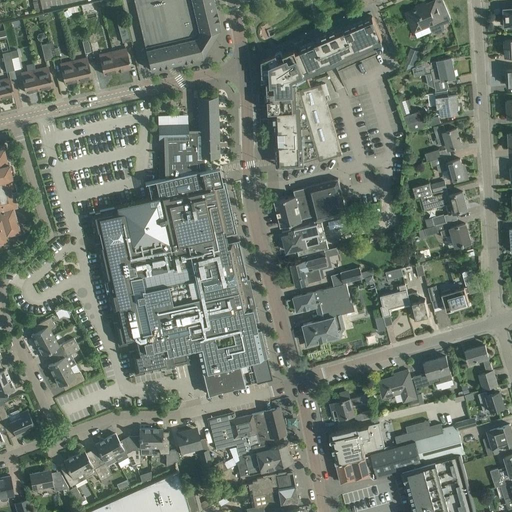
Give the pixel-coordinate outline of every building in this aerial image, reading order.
[(212,0),(133,0),(150,70),(202,57),(206,51),(216,36),(220,29),(217,18),(212,0)] [(82,4),(85,14),(97,11),(95,1),(82,4)] [(407,14),(410,23),(413,30),(428,23),(431,29),(433,32),(435,33),(439,33),(440,33),(442,32),(443,31),(444,28),(445,26),(444,24),(451,21),(444,3),(437,6),(428,9),(426,3),(416,7),(417,9),(407,14)] [(505,17),(502,17),(503,24),(506,24),(506,25),(511,24),(511,7),(504,8),(505,17)] [(265,66),(262,66),(263,75),(268,75),(269,80),(267,80),(269,111),(275,111),(276,111),(277,114),(275,114),(274,114),(275,131),(277,131),(277,145),(276,145),(277,157),(277,166),(286,166),(304,165),(304,161),(318,157),(319,160),(341,154),(342,154),(325,96),(329,95),(326,83),(322,84),(322,83),(311,86),(306,75),(304,71),(309,68),(310,70),(381,39),(382,39),(373,16),(372,16),(345,28),(344,27),(314,40),(314,41),(300,47),(301,50),(296,52),(295,49),(283,54),(284,55),(279,58),(277,53),(268,56),(269,59),(265,66)] [(122,41),(130,40),(126,19),(119,20),(122,41)] [(92,50),(91,43),(95,43),(95,35),(84,36),(86,51),(92,50)] [(45,58),(60,55),(59,46),(55,47),(54,41),(42,43),(45,58)] [(100,54),(105,74),(134,68),(130,48),(100,54)] [(406,62),(414,65),(420,51),(411,48),(406,62)] [(6,72),(14,70),(11,56),(10,52),(2,53),(6,72)] [(90,56),(61,64),(67,83),(95,76),(90,56)] [(422,64),(413,67),(415,75),(425,73),(431,72),(432,76),(433,75),(434,81),(436,91),(446,90),(447,89),(449,88),(447,80),(449,79),(448,78),(456,77),(451,57),(442,59),(430,62),(430,59),(422,61),(422,64)] [(57,99),(61,97),(50,64),(22,73),(28,93),(52,85),(57,99)] [(0,98),(14,95),(12,85),(10,78),(0,80),(0,98)] [(436,91),(435,91),(437,107),(441,107),(443,106),(444,114),(449,113),(458,112),(456,95),(447,96),(446,90),(436,91)] [(197,97),(200,157),(219,156),(217,96),(197,97)] [(406,99),(398,102),(399,102),(403,116),(410,114),(409,109),(410,108),(407,99),(406,99)] [(410,114),(403,116),(406,125),(407,125),(409,132),(422,128),(440,122),(438,115),(420,121),(416,112),(410,114)] [(158,140),(188,140),(188,124),(158,124),(158,140)] [(439,144),(446,142),(448,149),(462,145),(457,128),(445,131),(443,124),(433,126),(439,144)] [(7,235),(14,233),(15,235),(23,233),(22,227),(19,228),(13,207),(17,206),(15,196),(12,197),(10,187),(13,187),(11,179),(12,178),(9,163),(7,164),(5,154),(3,155),(1,149),(0,148),(0,216),(0,217),(0,246),(0,244),(0,243),(8,241),(7,235)] [(425,152),(427,161),(441,157),(439,149),(425,152)] [(447,162),(437,165),(439,171),(448,169),(451,179),(452,179),(453,182),(459,181),(468,178),(466,167),(463,168),(460,158),(451,161),(446,162),(447,162)] [(159,197),(89,212),(104,282),(108,281),(110,289),(106,289),(111,313),(112,313),(113,322),(118,345),(127,343),(134,375),(171,367),(171,365),(191,361),(186,342),(164,346),(162,335),(166,334),(165,327),(189,321),(202,372),(267,356),(249,276),(240,278),(238,268),(241,269),(238,238),(227,241),(225,234),(236,231),(225,179),(222,180),(219,166),(155,181),(159,197)] [(295,195),(275,201),(278,213),(312,205),(314,216),(316,215),(317,221),(326,218),(347,213),(346,210),(338,178),(307,186),(294,190),(295,194),(295,195)] [(425,209),(446,203),(449,214),(468,209),(463,191),(448,195),(447,189),(433,193),(430,182),(413,187),(416,197),(421,196),(425,209)] [(432,185),(434,192),(446,188),(444,182),(432,185)] [(312,205),(278,213),(281,226),(302,221),(302,219),(314,216),(312,205)] [(428,218),(425,219),(427,226),(430,225),(434,224),(434,225),(446,221),(444,213),(427,218),(428,218)] [(283,237),(282,237),(284,242),(285,241),(287,251),(297,248),(299,255),(323,249),(321,242),(311,245),(306,246),(304,237),(317,234),(320,233),(317,223),(295,229),(282,231),(282,232),(287,231),(287,234),(283,236),(283,237)] [(456,226),(440,230),(442,236),(452,234),(456,246),(462,245),(463,246),(464,245),(464,244),(471,242),(465,223),(456,226)] [(437,225),(418,230),(420,238),(427,237),(426,235),(439,232),(437,225)] [(300,261),(291,264),(296,286),(306,284),(309,283),(309,282),(322,279),(319,267),(328,264),(324,251),(302,257),(303,260),(300,261)] [(426,260),(424,252),(416,254),(418,262),(426,260)] [(425,274),(422,264),(416,265),(418,276),(425,274)] [(341,271),(344,282),(363,277),(360,266),(341,271)] [(392,270),(394,277),(403,275),(402,267),(392,270)] [(466,286),(442,293),(447,311),(470,304),(467,293),(468,293),(470,292),(470,293),(480,290),(474,270),(472,270),(472,269),(462,271),(466,286)] [(320,305),(322,311),(352,303),(346,282),(293,296),(297,311),(320,305)] [(390,308),(410,303),(408,294),(407,288),(406,289),(405,284),(399,285),(401,290),(381,295),(383,305),(381,305),(383,316),(391,314),(390,308)] [(428,287),(431,300),(440,298),(436,285),(428,287)] [(408,294),(410,303),(413,302),(417,318),(429,315),(425,299),(419,300),(417,292),(408,294)] [(352,303),(322,311),(324,319),(323,319),(312,321),(303,324),(306,334),(304,337),(306,344),(309,346),(315,344),(317,341),(330,337),(334,339),(340,338),(342,334),(337,313),(353,309),(352,303)] [(383,315),(375,317),(379,331),(386,329),(383,315)] [(31,334),(37,344),(53,336),(50,330),(55,324),(51,317),(40,322),(43,328),(31,334)] [(53,336),(37,344),(42,355),(59,346),(53,336)] [(65,350),(77,343),(73,337),(61,344),(65,350)] [(65,357),(64,357),(48,365),(54,376),(70,367),(76,363),(71,354),(80,349),(77,343),(65,350),(68,355),(65,357)] [(483,359),(485,364),(487,371),(479,374),(483,389),(498,385),(493,370),(490,362),(488,357),(489,357),(485,344),(466,350),(470,363),(483,359)] [(267,356),(202,372),(207,393),(207,394),(208,393),(210,392),(210,393),(211,393),(211,392),(216,391),(217,391),(222,390),(233,388),(233,387),(238,386),(239,386),(239,385),(243,384),(243,385),(245,384),(247,383),(247,384),(249,384),(248,383),(252,382),(253,383),(254,382),(256,381),(256,382),(266,379),(267,379),(272,377),(267,356)] [(413,376),(416,388),(435,382),(436,383),(453,379),(446,356),(424,362),(427,372),(413,376)] [(70,367),(54,376),(59,386),(71,380),(74,385),(84,380),(80,372),(73,373),(70,367)] [(0,383),(10,379),(6,368),(0,370),(0,383)] [(395,375),(378,380),(383,395),(386,397),(402,392),(404,401),(417,397),(408,369),(399,372),(398,372),(399,376),(396,377),(395,375)] [(10,379),(0,383),(0,395),(14,390),(10,379)] [(504,406),(500,391),(487,395),(486,390),(478,393),(484,412),(491,410),(491,411),(494,410),(496,410),(496,409),(504,406)] [(355,414),(352,406),(370,401),(368,393),(350,398),(349,392),(347,391),(342,393),(341,394),(342,400),(332,403),(336,419),(354,414),(356,420),(374,415),(372,410),(355,414)] [(34,424),(28,410),(20,413),(21,417),(11,421),(3,404),(5,404),(4,400),(0,401),(0,416),(1,420),(6,430),(12,428),(16,437),(28,432),(26,428),(34,424)] [(234,412),(228,413),(232,433),(285,420),(285,418),(282,419),(279,407),(272,409),(235,418),(234,412)] [(210,425),(213,437),(232,433),(228,413),(208,418),(209,426),(210,425)] [(456,425),(458,429),(477,424),(475,417),(456,423),(456,425)] [(232,433),(213,437),(216,447),(216,449),(236,444),(238,452),(239,454),(239,455),(253,452),(252,448),(251,445),(259,443),(259,445),(274,441),(273,437),(286,433),(284,424),(286,423),(285,420),(232,433)] [(407,432),(395,436),(398,445),(415,440),(432,435),(430,426),(428,420),(422,421),(424,428),(407,432)] [(339,431),(330,433),(337,463),(371,454),(371,453),(386,449),(386,448),(379,422),(359,427),(359,426),(339,431)] [(511,443),(511,430),(510,424),(489,430),(496,453),(507,450),(505,445),(511,443)] [(415,440),(422,465),(461,455),(460,452),(463,450),(458,429),(456,425),(442,428),(443,432),(432,435),(415,440)] [(151,446),(151,429),(139,429),(139,447),(140,447),(140,449),(140,455),(151,454),(151,446)] [(151,429),(151,446),(158,446),(160,453),(169,453),(169,441),(163,441),(163,429),(151,429)] [(177,434),(180,444),(181,450),(201,445),(197,431),(186,434),(186,432),(177,434)] [(115,433),(106,438),(115,455),(124,449),(115,433)] [(115,455),(106,438),(95,444),(104,460),(115,455)] [(337,463),(341,482),(370,475),(374,478),(404,470),(422,465),(415,440),(398,445),(386,449),(371,453),(371,454),(337,463)] [(240,461),(237,463),(238,470),(240,476),(249,473),(249,474),(275,468),(274,466),(281,464),(291,462),(289,455),(291,454),(290,450),(288,451),(286,444),(277,446),(269,448),(253,452),(239,455),(240,461)] [(133,465),(137,464),(133,449),(126,453),(133,465)] [(211,464),(212,464),(208,449),(200,451),(204,464),(200,465),(204,480),(214,478),(211,464)] [(84,450),(75,455),(83,471),(93,466),(84,450)] [(490,470),(496,487),(500,486),(511,481),(511,453),(504,456),(507,465),(498,468),(490,470)] [(83,471),(75,455),(64,461),(70,472),(64,476),(70,486),(78,481),(77,475),(83,471)] [(422,465),(404,470),(407,481),(411,480),(419,509),(411,511),(475,511),(475,510),(461,455),(422,465)] [(113,477),(105,462),(99,465),(108,480),(113,477)] [(108,480),(99,465),(94,468),(102,483),(108,480)] [(29,473),(33,490),(53,486),(54,490),(63,489),(64,495),(70,494),(69,487),(62,474),(52,476),(51,469),(29,473)] [(296,489),(293,470),(262,476),(263,477),(256,478),(257,480),(252,481),(253,483),(242,485),(243,491),(252,490),(253,495),(266,493),(266,495),(296,490),(296,489)] [(299,511),(299,507),(277,511),(189,511),(177,471),(85,511),(299,511)] [(0,499),(0,500),(2,501),(7,500),(8,498),(8,496),(14,495),(10,475),(0,477),(0,499)] [(511,481),(500,486),(496,487),(500,498),(503,497),(504,499),(511,496),(511,481)] [(69,489),(77,503),(85,499),(83,495),(81,496),(76,486),(69,489)] [(212,495),(200,503),(196,488),(185,493),(189,511),(196,511),(216,501),(212,495)] [(296,490),(266,495),(268,504),(280,502),(281,505),(298,502),(296,490)] [(15,503),(17,511),(31,511),(27,499),(15,503)]
